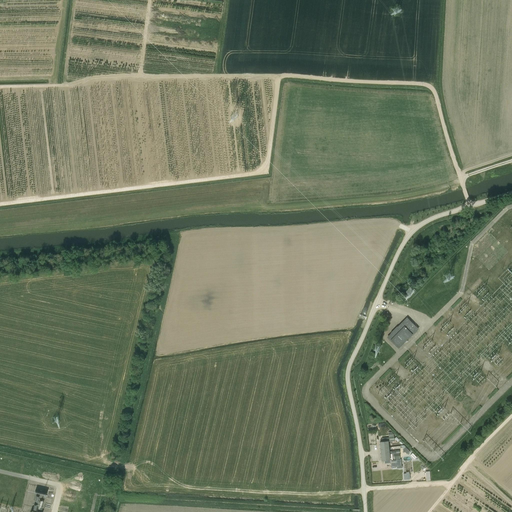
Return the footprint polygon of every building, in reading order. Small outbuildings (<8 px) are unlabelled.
[(406,295),(413,292),(408,283),(402,286),(406,295)] [(398,348),(411,335),(412,336),(419,329),(407,317),(398,326),(397,326),(390,333),(391,333),(387,337),(391,341),(398,348)] [(370,341),(368,352),(379,353),(381,343),(370,341)] [(394,434),(391,431),(388,432),(389,437),(381,438),(382,441),(380,442),(381,448),(389,447),(388,442),(394,441),(394,434)] [(404,446),(401,446),(403,449),(403,450),(407,454),(410,452),(404,446)] [(390,460),(389,454),(388,454),(386,454),(385,454),(381,454),(382,460),(384,460),(384,463),(391,463),(391,467),(397,466),(402,466),(402,465),(401,459),(396,460),(390,460)] [(40,507),(43,507),(45,495),(34,493),(32,509),(40,510),(40,507)]
